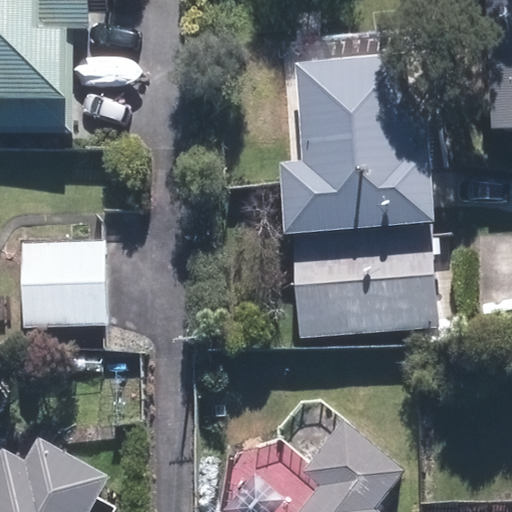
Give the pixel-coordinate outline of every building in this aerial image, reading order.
[(0,0),(0,109),(11,110),(11,101),(83,101),(83,30),(100,30),(99,0),(0,0)] [(511,0),(503,1),(509,132),(511,131),(511,0)] [(448,329),(441,225),(447,225),(441,151),(424,152),(418,57),(306,65),(313,161),(289,163),(294,235),(298,235),(305,339),(448,329)] [(29,244),(31,328),(115,326),(114,242),(29,244)] [(146,351),(102,351),(102,429),(147,429),(146,351)] [(328,484),(305,511),(391,511),(388,509),(418,471),(354,420),(313,472),(328,484)] [(0,471),(0,511),(102,511),(122,476),(49,438),(35,463),(12,450),(0,471)]
